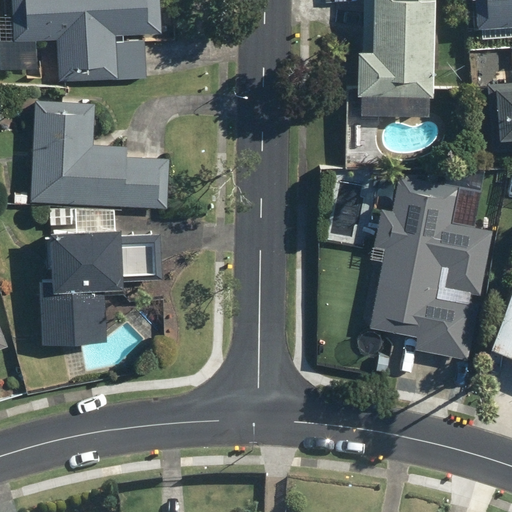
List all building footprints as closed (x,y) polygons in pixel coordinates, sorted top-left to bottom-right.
[(166,0),(12,0),(13,38),(43,38),(63,37),(63,76),(149,75),(149,28),(167,28),(166,0)] [(442,0),(365,0),(361,103),(439,106),(442,0)] [(511,0),(477,0),(478,17),(511,16),(511,0)] [(43,38),(13,38),(0,38),(0,67),(0,70),(43,69),(43,38)] [(511,70),(492,71),(492,144),(511,144),(511,70)] [(38,95),(33,197),(50,198),(117,201),(171,204),(174,154),(131,152),(132,132),(113,131),(112,140),(96,140),(98,98),(38,95)] [(495,222),(453,215),(459,180),(399,170),(394,201),(379,199),(372,238),(387,241),(374,320),(417,327),(414,345),(470,354),(473,337),(480,295),(441,288),(442,280),(484,287),(495,222)] [(117,201),(50,198),(42,340),(106,344),(109,285),(127,286),(128,271),(161,273),(163,235),(129,234),(129,221),(117,220),(117,201)] [(511,280),(492,335),(511,342),(511,280)] [(0,307),(0,343),(12,339),(0,307)]
